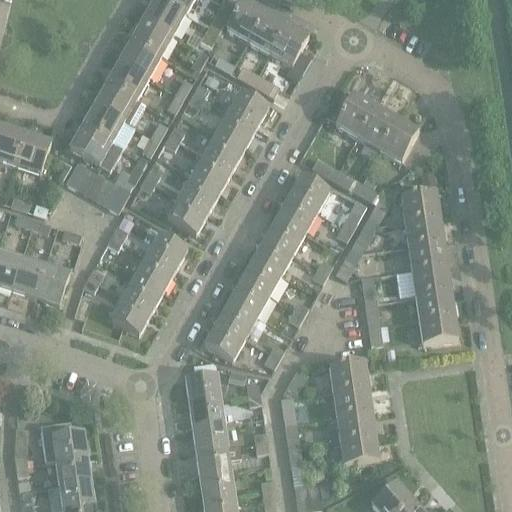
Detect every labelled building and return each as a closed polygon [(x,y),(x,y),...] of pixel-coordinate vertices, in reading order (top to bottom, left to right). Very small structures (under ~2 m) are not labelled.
[(158,0),(157,2),(185,19),(196,0),(158,0)] [(157,2),(144,24),(173,40),(185,19),(157,2)] [(221,10),(209,32),(219,38),(235,9),(225,3),(221,10)] [(225,34),(247,46),(264,16),(242,4),(225,34)] [(264,16),(247,46),(269,58),(286,28),(264,16)] [(144,24),(132,46),(161,62),(173,40),(144,24)] [(286,28),(269,58),(291,71),(303,78),(310,64),(299,57),(308,41),(286,28)] [(211,53),(219,38),(209,32),(201,47),(211,53)] [(132,46),(120,67),(148,84),(161,62),(132,46)] [(193,71),(200,75),(200,76),(208,60),(201,56),(193,71)] [(213,70),(229,78),(233,70),(218,62),(213,70)] [(120,67),(107,89),(136,105),(148,84),(120,67)] [(242,73),(237,83),(250,90),(256,81),(242,73)] [(250,90),(274,103),(279,94),(256,81),(250,90)] [(185,84),(176,100),(184,104),(193,88),(185,84)] [(95,110),(133,132),(145,111),(136,105),(107,89),(95,110)] [(198,90),(193,98),(203,103),(208,94),(198,90)] [(241,97),(229,118),(257,134),(269,112),(241,97)] [(193,98),(188,107),(198,113),(203,103),(193,98)] [(355,99),(338,129),(359,141),(376,111),(355,99)] [(168,114),(176,118),(184,104),(176,100),(168,114)] [(82,132),(122,155),(135,133),(133,132),(95,110),(82,132)] [(376,111),(359,141),(380,153),(397,123),(376,111)] [(229,118),(217,139),(245,155),(257,134),(229,118)] [(397,123),(380,153),(402,166),(419,136),(397,123)] [(160,128),(151,143),(159,147),(168,132),(160,128)] [(4,131),(0,141),(0,165),(17,171),(28,139),(4,131)] [(70,153),(78,157),(99,169),(110,176),(122,155),(82,132),(70,153)] [(174,132),(169,140),(180,146),(184,138),(174,132)] [(28,139),(17,171),(40,179),(51,147),(28,139)] [(217,139),(205,160),(233,176),(245,155),(217,139)] [(169,140),(164,150),(174,155),(180,146),(169,140)] [(143,157),(151,161),(159,147),(151,143),(143,157)] [(127,187),(134,191),(143,175),(149,165),(141,160),(135,171),(127,187)] [(205,160),(193,181),(221,197),(233,176),(205,160)] [(317,164),(312,174),(328,183),(333,173),(317,164)] [(67,189),(76,195),(88,173),(79,168),(67,189)] [(88,173),(76,195),(87,201),(99,180),(88,173)] [(150,174),(145,182),(156,188),(160,180),(150,174)] [(339,176),(334,186),(349,194),(354,184),(339,176)] [(433,176),(421,178),(423,191),(435,190),(433,176)] [(367,179),(363,186),(373,191),(377,184),(367,179)] [(99,180),(87,201),(98,207),(110,186),(99,180)] [(303,180),(290,202),(317,218),(330,196),(303,180)] [(193,181),(181,202),(209,218),(221,197),(193,181)] [(145,182),(140,192),(150,198),(156,188),(145,182)] [(110,186),(98,207),(107,212),(119,191),(110,186)] [(360,188),(355,198),(371,207),(376,197),(360,188)] [(119,191),(107,212),(118,218),(130,197),(119,191)] [(402,203),(406,228),(441,223),(437,198),(402,203)] [(375,209),(373,214),(384,219),(391,205),(381,199),(375,209)] [(14,202),(11,211),(28,216),(31,208),(14,202)] [(196,240),(209,218),(181,202),(169,224),(196,240)] [(290,202),(278,223),(305,239),(317,218),(290,202)] [(37,210),(35,218),(45,221),(47,213),(37,210)] [(15,229),(31,234),(33,226),(18,221),(15,229)] [(278,223),(266,244),(293,260),(305,239),(278,223)] [(346,223),(341,232),(351,237),(356,229),(346,223)] [(406,228),(409,252),(444,247),(441,223),(406,228)] [(33,226),(31,234),(47,239),(50,231),(33,226)] [(117,232),(112,240),(123,246),(128,238),(117,232)] [(336,241),(346,246),(351,237),(341,232),(336,241)] [(79,249),(81,241),(66,236),(63,244),(79,249)] [(160,239),(148,261),(175,276),(187,255),(160,239)] [(112,240),(107,250),(118,255),(123,246),(112,240)] [(266,244),(254,265),(281,281),(293,260),(266,244)] [(409,252),(413,276),(448,271),(444,247),(409,252)] [(345,285),(346,286),(361,259),(350,253),(336,280),(345,285)] [(0,256),(0,292),(11,296),(21,263),(0,256)] [(44,271),(34,303),(58,311),(69,279),(52,273),(55,263),(48,260),(45,271),(44,271)] [(148,261),(136,282),(163,297),(175,276),(148,261)] [(21,263),(11,296),(34,303),(44,271),(21,263)] [(254,265),(242,286),(269,302),(281,281),(254,265)] [(322,265),(318,274),(328,280),(333,271),(322,265)] [(413,276),(416,301),(451,296),(448,271),(413,276)] [(93,274),(89,282),(99,288),(103,280),(93,274)] [(312,283),(322,289),(328,280),(318,274),(312,283)] [(360,283),(364,308),(377,307),(373,281),(360,283)] [(89,282),(83,292),(94,298),(99,288),(89,282)] [(136,282),(124,302),(151,318),(163,297),(136,282)] [(242,286),(229,307),(257,323),(269,302),(242,286)] [(416,301),(420,325),(455,320),(451,296),(416,301)] [(139,339),(151,318),(124,302),(112,324),(139,339)] [(229,307),(217,328),(245,344),(257,323),(229,307)] [(364,308),(368,333),(380,331),(377,307),(364,308)] [(298,308),(293,316),(304,322),(308,313),(298,308)] [(288,325),(298,331),(304,322),(293,316),(288,325)] [(459,345),(455,320),(420,325),(424,350),(459,345)] [(232,366),(245,344),(217,328),(205,350),(232,366)] [(370,350),(383,348),(382,346),(389,345),(387,330),(380,331),(368,333),(370,350)] [(274,350),(269,358),(279,364),(284,356),(274,350)] [(269,358),(260,375),(271,378),(279,364),(269,358)] [(330,372),(334,397),(369,392),(365,367),(330,372)] [(299,374),(291,390),(301,396),(310,380),(299,374)] [(232,375),(229,386),(244,390),(247,378),(232,375)] [(186,385),(190,409),(221,405),(218,380),(186,385)] [(247,391),(248,401),(260,399),(258,390),(247,391)] [(334,397),(337,422),(372,416),(369,392),(334,397)] [(250,412),(261,410),(260,399),(248,401),(250,412)] [(281,405),(283,423),(296,421),(293,403),(281,405)] [(190,409),(193,433),(224,429),(221,405),(190,409)] [(337,422),(341,446),(376,441),(372,416),(337,422)] [(42,432),(48,468),(89,463),(86,438),(74,440),(72,428),(42,432)] [(284,430),(287,448),(300,446),(297,428),(284,430)] [(193,433),(197,457),(228,453),(224,429),(193,433)] [(18,434),(16,463),(18,472),(29,471),(28,461),(29,435),(18,434)] [(254,439),(255,449),(267,448),(265,438),(254,439)] [(379,466),(376,441),(341,446),(344,471),(379,466)] [(257,460),(268,458),(267,448),(255,449),(257,460)] [(197,457),(200,481),(232,477),(230,465),(241,464),(239,452),(228,453),(197,457)] [(288,454),(291,472),(303,471),(301,452),(288,454)] [(58,468),(61,491),(93,486),(89,463),(48,468),(48,470),(58,468)] [(31,482),(29,471),(18,472),(19,484),(31,482)] [(200,481),(204,506),(235,502),(232,477),(200,481)] [(261,487),(263,498),(274,496),(273,485),(261,487)] [(61,491),(63,511),(87,511),(96,511),(93,486),(61,491)] [(371,511),(407,511),(413,507),(397,488),(371,511)] [(306,491),(309,511),(321,511),(318,489),(306,491)] [(296,511),(309,511),(306,491),(294,492),(296,511)] [(265,511),(276,511),(274,496),(263,498),(265,511)] [(236,511),(235,502),(204,506),(204,511),(236,511)]
